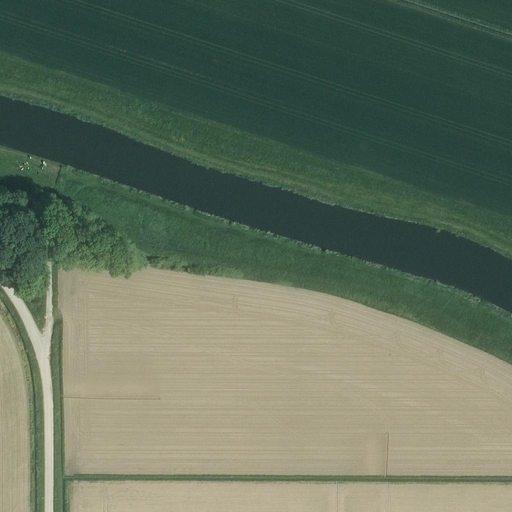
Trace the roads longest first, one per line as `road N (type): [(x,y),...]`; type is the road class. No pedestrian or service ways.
road 1 (unclassified): [(48,511),(41,354),(0,279)]
road 2 (track): [(41,354),(48,335),(44,211)]
